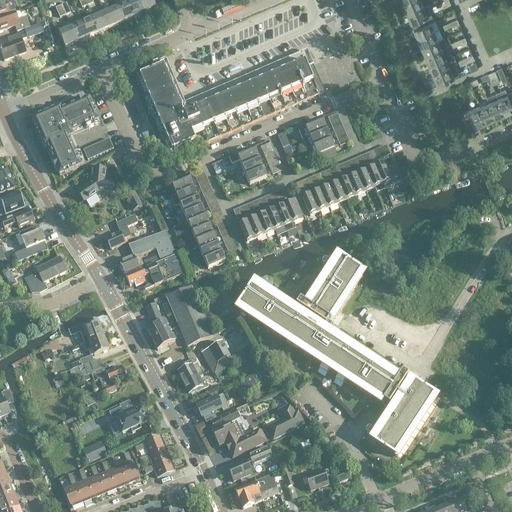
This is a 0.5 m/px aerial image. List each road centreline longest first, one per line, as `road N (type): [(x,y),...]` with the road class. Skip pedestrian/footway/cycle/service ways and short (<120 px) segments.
road 1 (residential): [(404,133),(226,209),(204,160)]
road 2 (tertiary): [(205,471),(103,281)]
road 3 (tertiary): [(103,281),(5,111)]
road 4 (residential): [(204,160),(382,83)]
road 5 (residential): [(204,160),(170,176),(144,171),(102,75)]
road 6 (residential): [(404,133),(419,164),(432,168),(511,134)]
